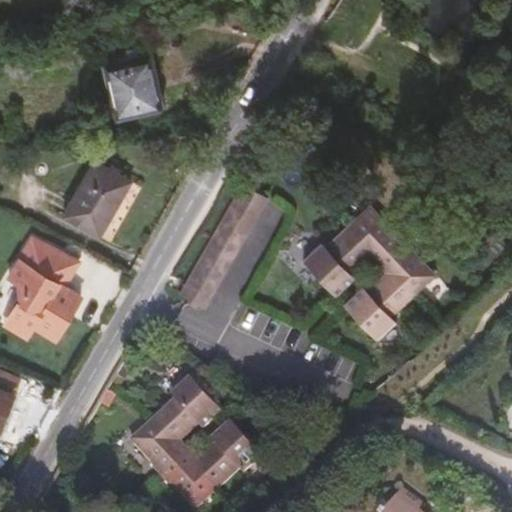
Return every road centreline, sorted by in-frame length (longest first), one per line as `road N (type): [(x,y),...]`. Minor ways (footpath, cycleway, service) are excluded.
road 1 (unclassified): [(11,511),(316,0)]
road 2 (residential): [(278,511),(383,419),(409,422),(511,472)]
